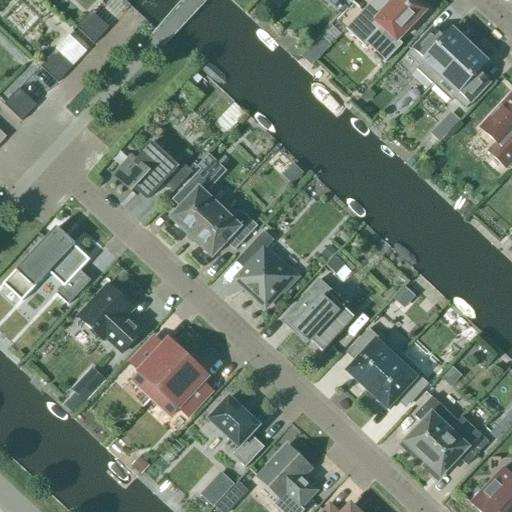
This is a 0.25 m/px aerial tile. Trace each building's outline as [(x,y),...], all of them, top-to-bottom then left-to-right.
[(396,43),(425,12),(412,0),(395,0),(382,15),(370,4),(346,30),(365,48),(382,30),(396,43)] [(94,45),(109,29),(91,13),(76,29),(94,45)] [(416,70),(433,86),(470,47),(453,30),(443,40),(438,40),(429,32),(407,56),(418,67),(416,70)] [(478,73),(488,63),(470,47),(433,86),(449,101),(451,98),(465,110),(487,86),(479,78),(478,73)] [(57,84),(73,68),(55,51),(40,67),(57,84)] [(21,123),(36,107),(19,90),(4,106),(21,123)] [(506,170),(511,164),(511,95),(480,130),(496,144),(487,153),(506,170)] [(385,138),(396,124),(383,114),(372,127),(385,138)] [(448,136),(459,123),(450,115),(439,128),(448,136)] [(175,167),(150,144),(141,155),(142,156),(137,163),(125,152),(124,153),(129,158),(114,175),(108,170),(107,171),(131,193),(134,189),(147,200),(162,184),(172,194),(191,173),(179,162),(175,167)] [(180,209),(170,219),(191,239),(219,210),(207,199),(207,197),(211,193),(211,182),(199,171),(171,201),(180,209)] [(219,210),(191,239),(211,258),(225,243),(234,251),(256,227),(241,212),(235,213),(229,219),(219,210)] [(90,282),(80,272),(89,262),(74,247),(75,246),(56,229),(3,286),(21,303),(49,274),(63,288),(56,296),(68,306),(90,282)] [(279,266),(264,252),(273,242),(263,233),(241,256),(251,265),(236,281),(265,308),(280,292),(282,294),(296,278),(281,264),(279,266)] [(336,276),(345,266),(335,257),(325,267),(336,276)] [(320,281),(290,313),(301,323),(295,329),(322,354),(354,319),(341,308),(325,292),(328,289),(320,281)] [(122,354),(141,334),(124,318),(132,309),(108,287),(78,319),(102,341),(105,338),(122,354)] [(367,392),(401,355),(381,336),(378,339),(369,330),(351,349),(358,356),(358,360),(346,373),(367,392)] [(150,400),(187,361),(168,342),(159,351),(150,342),(130,363),(140,372),(131,382),(150,400)] [(401,355),(367,392),(387,410),(398,398),(403,397),(410,404),(428,385),(418,376),(421,373),(401,355)] [(187,361),(150,400),(170,418),(179,409),(188,418),(208,397),(198,388),(207,379),(187,361)] [(85,402),(104,382),(92,371),(73,391),(85,402)] [(245,469),(264,449),(251,436),(259,428),(228,399),(208,421),(238,449),(231,456),(245,469)] [(423,426),(403,447),(415,459),(417,456),(423,461),(459,422),(432,399),(414,418),(423,426)] [(426,469),(438,481),(457,459),(467,468),(489,444),(463,421),(424,462),(428,466),(426,469)] [(300,510),(316,492),(302,479),(310,470),(286,448),(257,479),(281,501),(286,496),(300,510)] [(511,511),(511,476),(504,469),(470,505),(477,511),(511,511)] [(225,470),(203,494),(222,511),(229,511),(249,491),(225,470)] [(359,511),(349,503),(341,511),(338,511),(329,503),(320,511),(359,511)]
